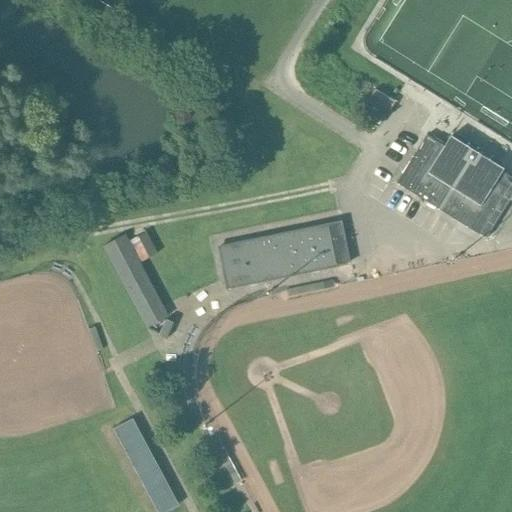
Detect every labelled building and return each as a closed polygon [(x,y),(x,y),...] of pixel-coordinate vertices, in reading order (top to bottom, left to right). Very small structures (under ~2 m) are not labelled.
[(325,61),(312,81),(334,95),(346,75),(325,61)] [(374,86),(377,81),(356,67),(336,97),(357,111),(358,111),(361,106),(374,86)] [(504,168),(502,171),(452,140),(453,137),(452,136),(445,147),(427,136),(397,183),(486,239),(511,197),(511,176),(503,171),(505,169),(504,168)] [(226,288),(335,266),(347,263),(339,223),(218,248),(226,288)] [(166,316),(163,311),(124,236),(102,247),(145,328),(166,316)] [(324,282),(287,290),(287,291),(288,295),(288,296),(326,289),(325,286),(324,282)] [(173,323),(165,320),(158,335),(166,339),(173,323)] [(94,327),(88,329),(96,351),(102,349),(94,327)] [(218,440),(212,443),(231,477),(236,474),(218,440)]
